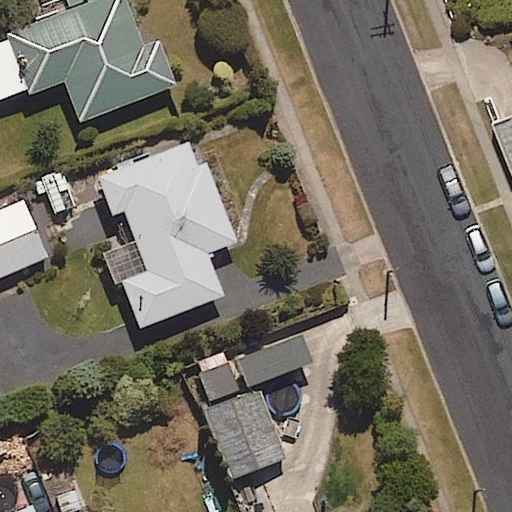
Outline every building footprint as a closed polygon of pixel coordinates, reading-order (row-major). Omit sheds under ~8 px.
[(66,0),(67,2),(0,29),(0,102),(24,93),(27,100),(62,86),(78,126),(174,88),(157,45),(142,51),(121,0),(66,0)] [(511,165),(511,120),(497,126),(511,165)] [(203,167),(194,170),(186,147),(96,182),(110,217),(121,213),(146,276),(120,286),(138,331),(220,299),(204,257),(234,246),(203,167)] [(0,281),(46,261),(21,205),(0,214),(0,281)] [(308,368),(298,339),(191,378),(207,420),(230,482),(284,462),(256,387),(308,368)] [(0,492),(20,484),(7,454),(0,457),(0,492)] [(84,511),(74,481),(45,491),(52,511),(84,511)]
